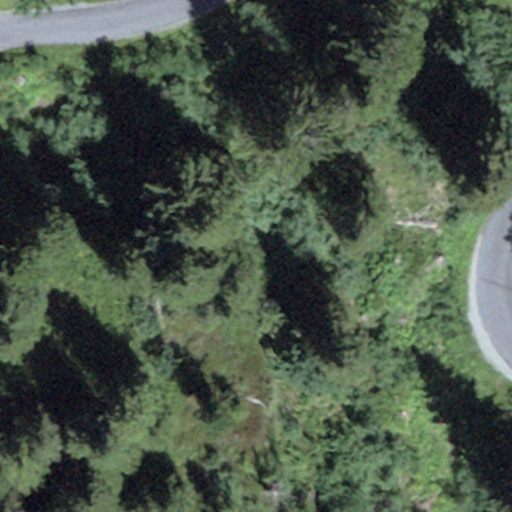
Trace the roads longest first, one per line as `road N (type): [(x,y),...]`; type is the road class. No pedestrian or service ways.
road 1 (unclassified): [(185,0),(0,33)]
road 2 (unclassified): [(511,335),(491,288),(498,230),(511,210)]
